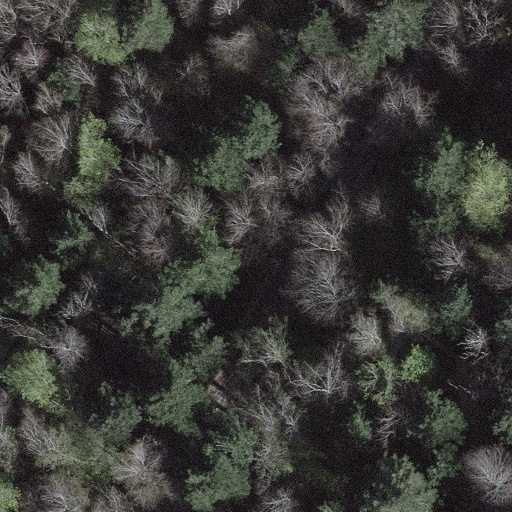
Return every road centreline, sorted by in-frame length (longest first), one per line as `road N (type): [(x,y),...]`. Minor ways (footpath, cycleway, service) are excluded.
road 1 (track): [(450,0),(161,511)]
road 2 (motorway): [(46,511),(168,0)]
